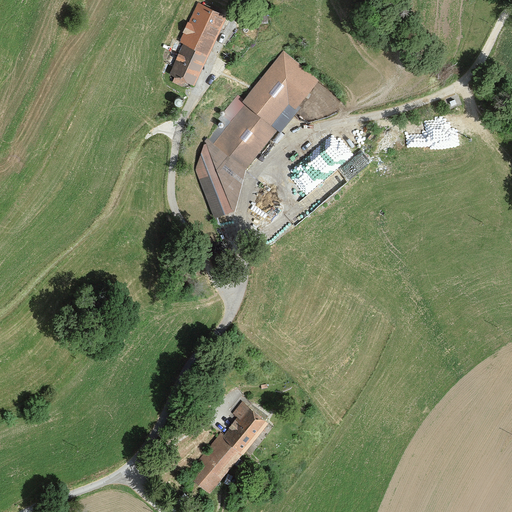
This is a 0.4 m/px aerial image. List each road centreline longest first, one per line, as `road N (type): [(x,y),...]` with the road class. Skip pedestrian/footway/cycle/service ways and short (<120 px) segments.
road 1 (track): [(24,511),(118,472),(148,442),(228,318),(242,278),(249,186),(277,141),(426,100),(463,79)]
road 2 (track): [(233,304),(175,210),(170,187),(182,115)]
